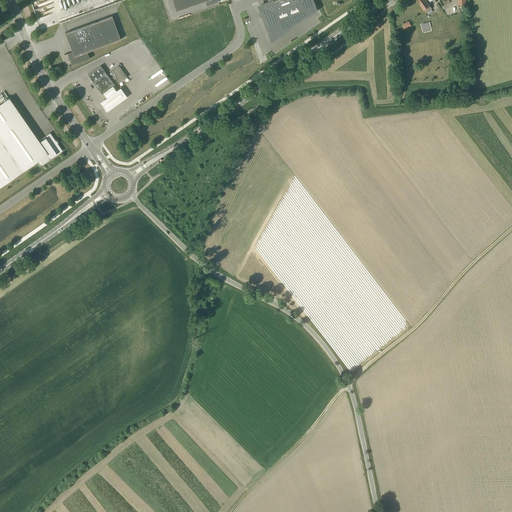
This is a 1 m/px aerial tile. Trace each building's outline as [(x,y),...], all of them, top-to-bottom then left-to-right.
[(172,0),(176,11),(205,1),(207,6),(219,2),(218,0),(172,0)] [(268,0),(269,2),(259,6),(272,40),(315,10),(311,0),(268,0)] [(426,0),(417,0),(426,13),(432,8),(426,0)] [(112,16),(112,15),(65,33),(72,51),(64,54),(65,55),(68,54),(69,59),(72,65),(69,66),(90,58),(87,52),(121,39),(120,39),(112,42),(106,24),(109,22),(107,17),(112,16)] [(112,16),(107,17),(109,22),(106,24),(112,42),(120,39),(121,39),(112,16)] [(405,30),(412,26),(409,21),(402,25),(405,30)] [(148,65),(147,66),(150,71),(161,64),(160,61),(149,67),(148,65)] [(118,83),(127,77),(118,64),(110,71),(118,83)] [(107,76),(106,74),(106,73),(101,65),(88,75),(93,83),(95,81),(96,83),(95,85),(102,95),(104,93),(114,86),(115,85),(108,75),(107,76)] [(108,113),(129,97),(122,88),(118,92),(114,86),(104,93),(107,98),(101,103),(108,113)] [(0,131),(0,186),(37,160),(41,166),(49,160),(48,158),(51,156),(52,158),(63,151),(50,133),(39,140),(22,117),(0,131)]
